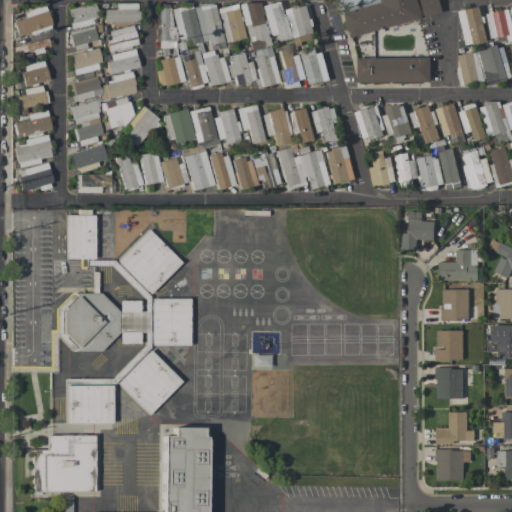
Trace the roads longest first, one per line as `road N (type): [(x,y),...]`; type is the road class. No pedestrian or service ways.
road 1 (residential): [(511,195),(61,200)]
road 2 (residential): [(149,95),(511,93)]
road 3 (residential): [(411,280),(409,505)]
road 4 (residential): [(315,0),(368,196)]
road 5 (residential): [(59,0),(61,200)]
